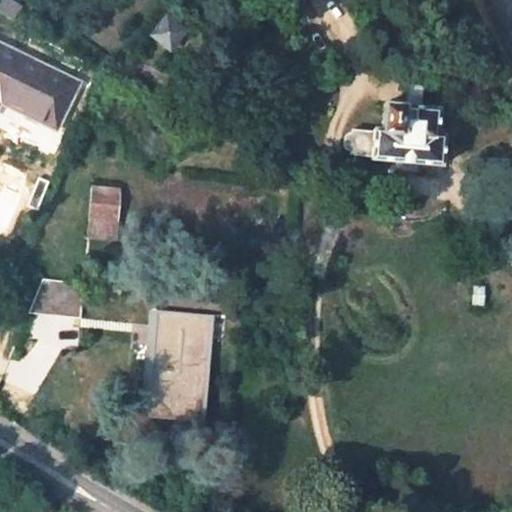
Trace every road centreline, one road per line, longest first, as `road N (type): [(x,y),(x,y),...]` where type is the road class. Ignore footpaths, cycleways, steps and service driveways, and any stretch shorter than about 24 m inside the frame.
road 1 (unknown): [(354,82),(348,167),(358,221),(320,349),(326,451),(343,511)]
road 2 (tertiary): [(113,511),(0,446)]
